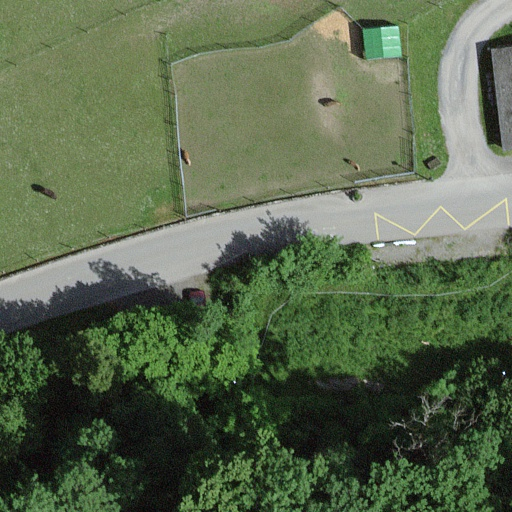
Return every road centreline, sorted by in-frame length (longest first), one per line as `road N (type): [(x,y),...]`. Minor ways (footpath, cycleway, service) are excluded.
road 1 (unclassified): [(0,304),(161,254),(312,222)]
road 2 (track): [(511,2),(482,24),(466,50),(464,199)]
road 3 (residential): [(312,222),(511,195)]
